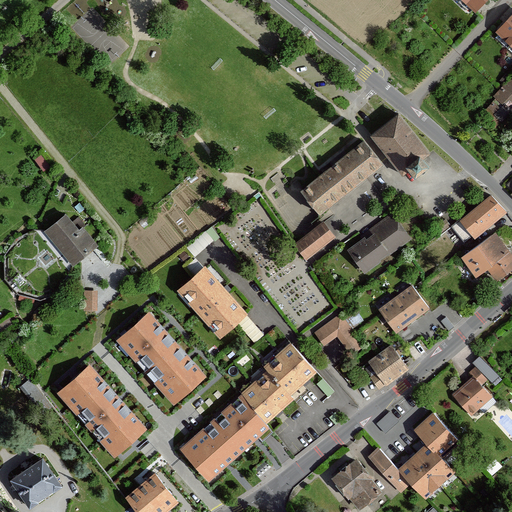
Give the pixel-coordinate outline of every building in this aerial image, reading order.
[(464,0),(477,11),(487,0),(464,0)] [(511,18),(499,33),(511,45),(511,18)] [(511,78),(511,79),(495,98),(497,99),(504,106),(506,105),(510,99),(511,101),(511,78)] [(504,106),(497,99),(486,112),(493,119),(498,123),(501,120),(495,115),(504,106)] [(495,115),(501,120),(502,122),(511,111),(506,105),(504,106),(495,115)] [(399,115),(372,136),(391,159),(403,175),(411,168),(419,177),(431,167),(424,158),(430,154),(399,115)] [(303,192),(321,215),(329,208),(367,178),(383,165),(365,142),(303,192)] [(468,244),(504,214),(490,197),(487,200),(463,220),(461,218),(452,226),(468,244)] [(366,239),(350,250),(366,272),(381,262),(380,261),(402,245),(411,238),(394,214),(383,222),(364,235),(366,239)] [(67,215),(46,232),(73,265),(80,260),(93,249),(97,246),(83,227),(85,225),(79,218),(73,223),(67,215)] [(435,229),(438,235),(451,226),(446,219),(442,223),(443,224),(435,229)] [(296,244),(307,259),(335,237),(324,223),(299,242),(296,244)] [(197,254),(222,235),(215,225),(189,244),(197,254)] [(464,257),(478,276),(489,268),(498,279),(511,268),(511,255),(495,233),(464,257)] [(196,277),(180,290),(222,338),(238,323),(248,315),(245,313),(206,268),(196,277)] [(426,308),(410,287),(380,309),(396,331),(426,308)] [(98,291),(85,291),(85,311),(98,311),(98,291)] [(207,375),(148,311),(117,339),(175,404),(207,375)] [(265,335),(248,315),(238,323),(255,343),(265,335)] [(341,315),(317,333),(325,345),(338,335),(352,354),(364,346),(341,315)] [(454,326),(446,317),(441,321),(448,330),(449,331),(454,326)] [(266,367),(269,371),(291,395),(317,372),(292,345),(266,367)] [(409,369),(393,346),(372,362),(379,372),(372,377),(381,389),(409,369)] [(148,429),(92,363),(58,392),(114,458),(148,429)] [(463,385),(454,393),(472,414),(492,397),(481,384),(486,379),(476,367),(470,372),(474,376),(469,380),(463,385)] [(269,371),(243,394),(268,421),(294,398),(291,395),(269,371)] [(24,374),(19,379),(22,382),(27,378),(24,374)] [(325,378),(321,382),(332,394),(337,390),(325,378)] [(268,421),(243,394),(181,449),(210,481),(272,426),(268,421)] [(390,411),(377,424),(385,433),(399,420),(391,412),(390,411)] [(457,441),(434,414),(417,429),(422,435),(430,444),(440,456),(457,441)] [(492,453),(492,443),(480,443),(480,453),(492,453)] [(430,444),(400,470),(409,481),(423,497),(453,470),(440,456),(430,444)] [(378,446),(369,455),(399,489),(409,481),(400,470),(392,461),(380,448),(378,446)] [(354,458),(332,476),(358,507),(380,489),(354,458)] [(46,460),(15,480),(32,506),(63,485),(46,460)] [(167,511),(178,503),(155,475),(128,497),(139,511),(167,511)]
